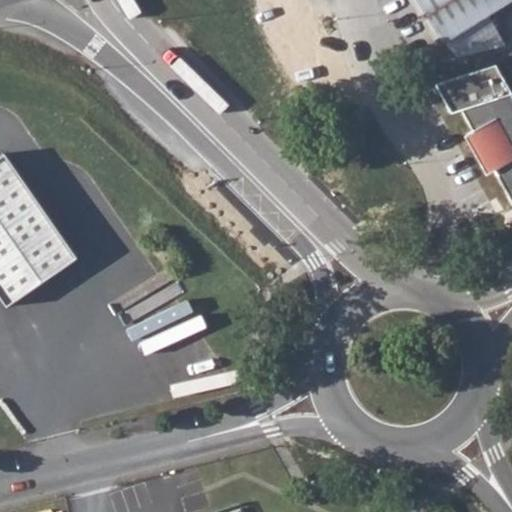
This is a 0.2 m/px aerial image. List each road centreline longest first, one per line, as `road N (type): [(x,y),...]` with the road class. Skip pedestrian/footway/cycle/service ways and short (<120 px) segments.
road 1 (residential): [(333,402),(0,487)]
road 2 (residential): [(362,300),(323,245),(163,89)]
road 3 (residential): [(17,0),(70,22),(163,89)]
road 4 (residential): [(333,402),(347,422),(388,446),(412,448),(456,430)]
road 5 (residential): [(476,329),(427,290),(362,300)]
